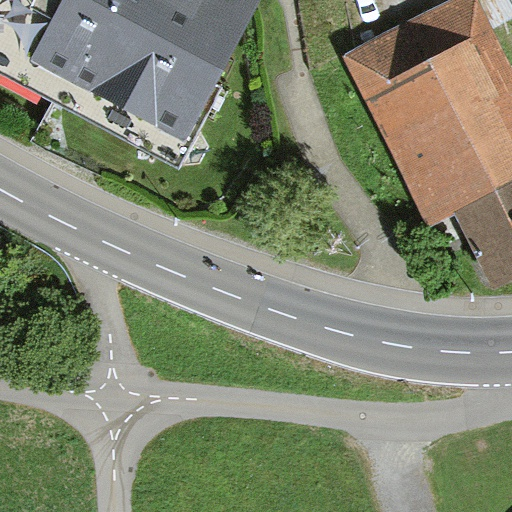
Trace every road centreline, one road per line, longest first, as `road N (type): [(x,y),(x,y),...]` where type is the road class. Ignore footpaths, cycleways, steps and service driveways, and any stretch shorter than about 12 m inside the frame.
road 1 (tertiary): [(0,186),(174,272),(308,320),(382,341),(511,351)]
road 2 (residential): [(0,384),(360,420),(427,419),(511,403)]
